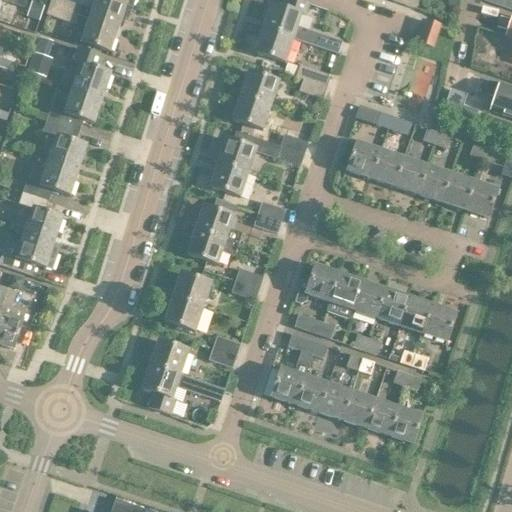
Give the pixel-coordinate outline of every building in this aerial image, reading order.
[(0,0),(24,8),(26,0),(0,0)] [(40,16),(43,0),(29,0),(27,13),(40,16)] [(62,0),(50,0),(49,5),(48,5),(78,15),(78,16),(89,20),(90,19),(117,28),(120,20),(123,22),(127,20),(131,7),(110,0),(96,0),(93,10),(62,0)] [(271,5),(263,29),(293,40),(337,55),(337,54),(337,53),(341,43),(298,28),(302,16),(304,17),(308,5),(292,0),(284,0),(281,9),(271,5)] [(405,0),(404,6),(415,10),(418,0),(405,0)] [(48,5),(45,15),(74,25),(78,16),(78,15),(48,5)] [(511,18),(510,21),(501,18),(497,29),(506,32),(505,37),(511,39),(511,18)] [(108,52),(117,29),(117,28),(90,19),(89,20),(81,43),(108,52)] [(440,27),(439,27),(426,22),(419,43),(433,48),(440,27)] [(285,64),(293,40),(263,29),(254,53),(285,64)] [(39,35),(34,49),(57,58),(62,44),(39,35)] [(0,54),(3,47),(0,46),(0,60),(11,64),(11,62),(0,57),(0,54)] [(99,70),(102,59),(72,49),(68,60),(79,64),(71,89),(102,99),(110,74),(99,70)] [(27,70),(47,75),(52,57),(32,51),(27,70)] [(0,66),(9,70),(11,64),(0,60),(0,66)] [(302,80),(326,88),(330,77),(299,66),(296,77),(302,80)] [(248,73),(240,96),(271,107),(279,83),(248,73)] [(322,100),(323,98),(326,88),(302,80),(298,92),(322,100)] [(489,112),(511,119),(511,90),(487,82),(483,95),(494,99),(489,112)] [(50,110),(46,121),(71,130),(75,119),(93,125),(102,99),(71,89),(63,114),(50,110)] [(263,131),(271,107),(240,96),(232,121),(263,131)] [(387,130),(391,117),(379,113),(375,126),(387,130)] [(391,117),(387,130),(399,134),(403,121),(391,117)] [(55,137),(47,161),(78,171),(86,146),(68,140),(71,130),(46,121),(42,133),(55,137)] [(434,146),(439,134),(426,129),(422,142),(434,146)] [(439,134),(434,146),(446,150),(450,137),(439,134)] [(219,139),(215,153),(220,154),(217,164),(248,174),(256,152),(299,167),(300,166),(303,156),(280,148),(280,147),(247,136),(243,146),(225,140),(225,141),(219,139)] [(284,136),(280,147),(280,148),(303,156),(307,144),(284,136)] [(346,172),(370,180),(379,152),(356,145),(346,172)] [(482,162),(486,149),(473,145),(469,157),(482,162)] [(486,149),(482,162),(492,165),(496,153),(486,149)] [(370,180),(371,180),(394,188),(403,161),(379,152),(370,180)] [(511,158),(506,156),(499,176),(511,179),(511,158)] [(26,182),(22,193),(47,202),(51,191),(69,197),(78,171),(47,161),(39,186),(26,182)] [(403,161),(394,188),(418,196),(427,168),(403,161)] [(209,188),(240,198),(248,174),(217,164),(209,188)] [(427,168),(418,196),(441,204),(450,176),(427,168)] [(465,212),(474,184),(450,176),(441,204),(465,212)] [(474,184),(465,212),(489,220),(499,192),(474,184)] [(47,202),(22,193),(18,204),(31,209),(23,234),(53,244),(62,219),(44,213),(47,202)] [(203,207),(194,231),(237,246),(241,234),(228,230),(233,218),(236,209),(216,201),(212,210),(203,207)] [(257,215),(280,223),(284,211),(261,203),(257,215)] [(280,223),(257,215),(253,227),(276,235),(280,223)] [(215,266),(220,253),(234,256),(237,246),(194,231),(186,255),(215,266)] [(34,266),(45,269),(48,270),(57,245),(53,244),(23,234),(15,259),(1,254),(0,257),(0,266),(31,276),(34,266)] [(310,298),(328,304),(338,276),(314,268),(309,284),(302,282),(295,305),(301,307),(307,305),(310,298)] [(235,282),(258,290),(262,278),(239,270),(235,282)] [(180,274),(172,298),(203,308),(211,285),(180,274)] [(338,276),(328,304),(326,312),(350,320),(352,313),(362,284),(338,276)] [(258,290),(235,282),(231,294),(254,302),(258,290)] [(352,313),(375,320),(385,292),(362,284),(352,313)] [(0,345),(13,350),(22,323),(21,322),(25,312),(11,308),(16,292),(6,289),(2,302),(0,307),(0,345)] [(409,300),(385,292),(375,320),(399,329),(409,300)] [(195,333),(203,308),(172,298),(164,322),(195,333)] [(399,329),(423,337),(432,308),(409,300),(399,329)] [(457,316),(432,308),(423,337),(447,345),(457,316)] [(317,336),(322,324),(298,316),(294,328),(317,336)] [(322,324),(317,336),(329,340),(334,328),(322,324)] [(301,353),(294,375),(281,371),(272,399),(294,406),(303,378),(306,379),(314,357),(311,356),(315,344),(291,336),(287,348),(301,353)] [(365,352),(369,340),(356,336),(352,348),(365,352)] [(212,349),(236,357),(240,345),(216,337),(212,349)] [(369,340),(365,352),(376,356),(381,344),(369,340)] [(188,352),(157,341),(149,365),(179,375),(188,352)] [(327,348),(317,344),(315,344),(311,356),(314,357),(322,360),(327,348)] [(236,357),(212,349),(208,361),(232,369),(236,357)] [(412,368),(416,356),(403,352),(399,364),(412,368)] [(359,372),(363,360),(350,355),(345,368),(359,372)] [(416,356),(412,368),(423,372),(427,360),(416,356)] [(363,360),(359,372),(369,376),(374,363),(363,360)] [(149,365),(141,389),(152,393),(147,407),(170,416),(175,401),(170,400),(175,386),(220,403),(224,391),(179,375),(149,365)] [(407,389),(411,376),(396,371),(392,384),(407,389)] [(411,376),(407,389),(416,392),(420,380),(411,376)] [(294,406),(296,407),(319,415),(328,386),(306,379),(303,378),(294,406)] [(319,415),(342,422),(351,394),(328,386),(319,415)] [(376,402),(352,394),(351,394),(342,422),(366,430),(376,402)] [(366,430),(389,438),(399,410),(376,402),(366,430)] [(423,418),(399,410),(389,438),(413,446),(423,418)] [(143,511),(144,511),(114,500),(110,511),(143,511)]
